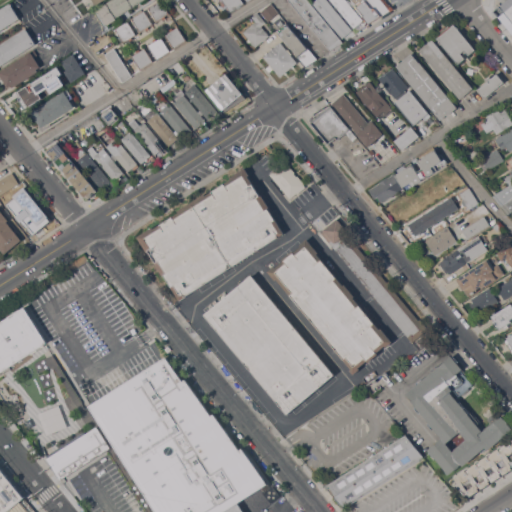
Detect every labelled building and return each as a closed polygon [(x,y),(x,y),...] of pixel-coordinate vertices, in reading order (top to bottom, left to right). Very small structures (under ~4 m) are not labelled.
[(143,0),(116,18),(117,19),(107,25),(97,9),(110,0),(143,0)] [(159,0),(161,0),(169,13),(165,15),(167,17),(163,19),(162,18),(157,21),(148,7),(159,0)] [(242,0),(244,2),(231,12),(226,5),(223,6),(220,2),(223,0),(242,0)] [(309,0),(344,42),(331,50),(288,0),(309,0)] [(328,0),(353,30),(343,38),(312,3),(315,0),(328,0)] [(330,0),(346,0),(364,20),(354,28),(330,0)] [(381,16),(382,17),(370,25),(356,8),(365,0),(371,7),(372,7),(373,8),(374,7),(381,16)] [(374,6),(368,0),(387,0),(392,5),(392,6),(394,9),(391,11),(390,10),(389,11),(390,13),(385,15),(385,14),(381,16),(374,7),(374,6)] [(500,6),(507,0),(511,0),(511,32),(494,10),(500,6)] [(0,9),(11,3),(20,18),(0,30),(0,9)] [(263,11),(271,4),(279,12),(270,19),(263,11)] [(150,29),(147,30),(145,28),(141,31),(132,18),(144,10),(153,23),(148,26),(150,29)] [(250,42),(247,39),(249,38),(244,32),(256,21),(253,17),(258,12),(266,22),(262,26),(270,35),(256,47),(255,45),(254,45),(251,42),(252,41),(251,41),(250,42)] [(115,28),(128,21),(136,34),(132,37),(133,39),(131,41),(129,39),(124,42),(122,39),(120,40),(117,36),(119,34),(115,28)] [(277,30),(287,22),(318,59),(307,66),(277,30)] [(437,38),(439,36),(452,25),(454,23),(476,49),(469,55),(465,50),(461,53),(466,58),(459,64),(437,38)] [(174,48),(165,34),(171,31),(170,29),(172,27),(173,29),(178,26),(187,40),(174,48)] [(0,45),(27,28),(36,43),(0,66),(0,45)] [(158,59),(149,45),(154,41),(153,40),(156,37),(158,39),(161,37),(170,51),(158,59)] [(421,51),(434,40),(474,88),(461,99),(421,51)] [(287,73),(285,74),(284,73),(280,76),(274,68),(273,69),(269,64),(270,64),(263,56),(281,41),(287,49),(288,48),(292,53),(291,54),(298,62),(293,66),(294,67),(292,68),(292,67),(286,72),(287,73)] [(133,76),(123,82),(105,54),(115,47),(133,76)] [(141,69),(132,56),(138,52),(136,50),(139,48),(140,50),(145,48),(153,61),(141,69)] [(0,71),(34,49),(38,55),(35,57),(41,66),(38,69),(39,71),(14,87),(12,85),(9,87),(5,82),(2,84),(0,80),(0,78),(2,77),(0,73),(0,71)] [(86,72),(74,80),(62,62),(74,54),(86,72)] [(405,76),(398,66),(413,54),(420,62),(458,107),(448,116),(447,114),(441,120),(405,76)] [(66,84),(55,68),(17,92),(21,98),(14,103),(19,112),(66,84)] [(432,115),(426,120),(424,117),(414,125),(395,101),(397,100),(392,93),(391,93),(379,78),(387,72),(393,68),(432,115)] [(246,98),(225,111),(207,89),(226,73),(246,98)] [(485,98),(478,89),(488,81),(486,79),(490,76),(491,78),(497,73),(504,82),(485,98)] [(392,106),(391,107),(392,108),(386,114),(384,111),(376,117),(356,93),(370,80),(392,106)] [(219,112),(210,120),(185,92),(195,83),(219,112)] [(174,102),(175,102),(171,97),(181,89),(195,105),(194,106),(206,120),(196,128),(174,102)] [(45,126),(45,125),(42,127),(32,111),(65,91),(75,106),(72,108),(72,109),(45,126)] [(370,124),(373,121),(384,133),(368,146),(332,103),(344,93),(345,95),(370,124)] [(135,104),(140,100),(149,110),(144,114),(135,104)] [(160,111),(170,103),(192,129),(182,137),(160,111)] [(311,122),(312,122),(311,121),(312,116),(315,114),(314,113),(317,111),(318,113),(320,111),(319,110),(322,108),(323,109),(325,108),(324,107),(327,105),(327,106),(330,104),(357,137),(353,140),(346,132),(338,139),(336,137),(329,143),(326,140),(325,141),(321,136),(322,136),(319,132),(318,133),(314,128),(311,124),(312,123),(311,122)] [(102,115),(111,107),(118,115),(115,117),(117,119),(110,125),(102,115)] [(487,133),(482,125),(489,120),(486,116),(499,109),(501,112),(506,109),(511,119),(511,124),(504,130),(505,131),(500,133),(500,132),(497,134),(494,129),(492,130),(487,133)] [(179,138),(169,146),(148,120),(158,112),(179,138)] [(129,123),(135,118),(141,125),(145,122),(165,146),(156,154),(129,123)] [(420,136),(403,150),(395,141),(399,137),(397,135),(400,133),(401,135),(412,126),(413,128),(415,130),(420,136)] [(511,128),(511,149),(510,151),(507,146),(502,149),(496,139),(511,128)] [(151,155),(142,163),(121,139),(131,131),(151,155)] [(86,146),(83,140),(93,134),(96,140),(86,146)] [(112,142),(113,143),(118,139),(138,163),(138,164),(139,166),(134,170),(132,168),(129,171),(114,154),(112,155),(105,147),(112,142)] [(46,150),(57,143),(98,191),(92,194),(92,196),(87,199),(85,196),(46,150)] [(101,189),(72,153),(81,145),(91,157),(111,181),(101,189)] [(94,157),(87,150),(92,145),(98,153),(105,147),(112,155),(111,156),(124,172),(120,176),(122,178),(117,182),(95,156),(94,157)] [(395,173),(395,174),(435,149),(439,154),(441,153),(445,161),(447,160),(448,163),(438,169),(438,170),(406,190),(405,188),(383,202),(379,196),(376,198),(370,189),(395,173)] [(497,149),(505,160),(503,161),(503,160),(489,169),(486,164),(484,166),(483,163),(484,162),(482,159),(497,149)] [(271,174),(285,162),(287,165),(288,164),(295,172),(295,173),(297,176),(298,176),(305,184),(304,185),(306,187),(298,194),(297,193),(291,198),(271,174)] [(181,300),(165,275),(164,275),(156,263),(157,262),(149,250),(148,251),(138,236),(153,227),(154,228),(180,212),(179,211),(205,194),(206,195),(231,178),(230,177),(245,167),(250,175),(248,176),(261,195),(262,195),(270,207),(269,208),(285,233),(181,300)] [(511,183),(509,186),(502,175),(511,169),(511,183)] [(0,180),(13,172),(20,183),(0,194),(0,180)] [(494,196),(493,195),(507,186),(507,187),(509,186),(511,183),(511,212),(509,214),(494,196)] [(480,203),(470,209),(460,193),(470,187),(480,203)] [(51,220),(35,234),(20,216),(18,218),(7,204),(23,190),(29,197),(31,196),(51,220)] [(409,224),(452,196),(459,208),(452,212),(452,214),(450,215),(449,214),(438,221),(438,223),(435,225),(435,223),(424,230),(425,232),(421,234),(420,233),(416,235),(415,233),(413,233),(412,232),(412,229),(411,228),(410,228),(409,226),(409,224)] [(0,247),(0,209),(9,220),(7,221),(22,240),(5,254),(0,247)] [(485,216),(490,225),(468,239),(463,230),(485,216)] [(322,232),(336,220),(368,258),(370,257),(378,267),(376,268),(388,282),(389,281),(397,291),(396,292),(419,320),(421,319),(429,328),(413,342),(322,232)] [(435,255),(426,240),(448,226),(457,240),(435,255)] [(480,235),(489,248),(477,255),(467,262),(467,263),(450,274),(449,271),(447,273),(440,262),(444,260),(444,259),(480,235)] [(277,279),(276,280),(269,271),(275,266),(276,267),(284,260),(282,258),(293,249),(294,251),(302,245),(301,244),(308,239),(319,252),(317,253),(344,285),(346,284),(355,296),(354,297),(380,329),(382,328),(393,342),(387,347),(386,345),(377,352),(379,354),(369,362),(368,360),(360,367),(361,369),(354,374),(351,370),(352,369),(277,279)] [(511,244),(511,245),(511,264),(507,258),(503,261),(497,253),(511,244)] [(487,259),(488,260),(489,259),(494,267),(499,264),(505,274),(496,279),(482,288),(481,286),(477,289),(477,290),(469,296),(464,289),(463,290),(459,284),(460,284),(457,279),(487,259)] [(205,314),(253,275),(335,374),(288,414),(205,314)] [(511,278),(511,295),(505,300),(498,288),(511,278)] [(490,287),(494,292),(498,290),(503,298),(499,301),(481,313),(478,309),(475,311),(470,304),(474,302),(472,299),(490,287)] [(511,303),(511,325),(506,329),(504,326),(500,329),(499,327),(497,328),(493,323),(496,321),(492,316),(511,303)] [(0,372),(0,322),(25,307),(48,342),(0,372)] [(476,457),(470,461),(464,466),(462,464),(459,466),(460,467),(457,469),(456,469),(449,474),(448,474),(443,469),(444,468),(434,456),(433,456),(431,454),(429,451),(430,450),(429,449),(442,438),(435,428),(433,429),(429,424),(430,423),(421,412),(420,413),(415,408),(417,406),(406,393),(417,384),(417,383),(423,378),(423,379),(432,372),(431,370),(438,365),(439,366),(452,355),(453,356),(454,355),(459,361),(458,362),(473,380),(471,382),(473,384),(469,388),(470,390),(463,396),(462,394),(460,396),(454,390),(452,392),(456,398),(458,397),(480,423),(478,424),(483,431),(492,424),(488,419),(494,414),(498,419),(502,415),(505,419),(506,418),(509,422),(508,423),(511,427),(511,433),(508,437),(507,435),(488,450),(487,449),(482,452),(481,451),(476,456),(476,457)] [(226,511),(157,511),(102,425),(98,427),(111,447),(62,479),(48,458),(62,449),(53,434),(36,445),(22,423),(76,389),(88,409),(91,407),(90,406),(166,357),(183,381),(186,379),(212,415),(215,413),(240,450),(243,448),(268,484),(239,502),(239,504),(226,511)] [(59,383),(53,387),(49,381),(55,377),(59,383)] [(344,508),(326,486),(406,435),(424,457),(344,508)] [(511,470),(504,476),(501,472),(499,473),(501,476),(492,481),(491,479),(478,488),(479,490),(471,495),(470,493),(468,495),(467,493),(464,495),(461,489),(462,488),(455,477),(489,454),(495,451),(495,450),(502,445),(511,440),(511,470)] [(0,511),(0,466),(25,497),(7,511),(0,511)] [(264,493),(273,485),(281,495),(272,503),(264,493)]
